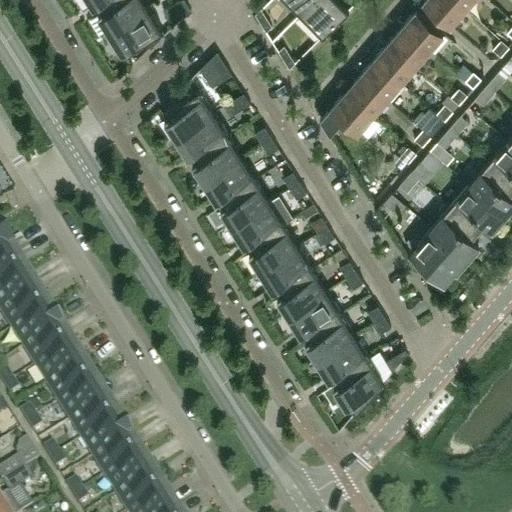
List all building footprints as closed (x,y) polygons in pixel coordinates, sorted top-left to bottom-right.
[(110,29),(148,5),(144,0),(105,0),(99,4),(102,8),(98,10),(110,29)] [(172,24),(190,7),(185,0),(177,0),(163,9),(172,24)] [(311,0),(289,0),(301,11),(311,0)] [(349,7),(341,0),(311,0),(301,11),(323,33),(349,7)] [(464,6),(457,0),(423,0),(450,23),(464,6)] [(165,31),(148,5),(110,29),(121,47),(125,44),(128,49),(149,36),(153,43),(165,31)] [(272,24),(260,7),(255,12),(258,17),(266,30),(272,24)] [(443,31),(416,7),(402,24),(429,48),(443,31)] [(429,48),(402,24),(387,40),(414,64),(429,48)] [(500,54),(509,45),(501,38),(492,47),(500,54)] [(414,64),(387,40),(373,57),(400,80),(414,64)] [(294,61),(284,44),(278,49),(287,63),(289,66),(295,61),(294,61)] [(232,72),(217,49),(200,67),(211,85),(232,72)] [(400,80),(373,57),(359,73),(386,97),(400,80)] [(473,86),(481,77),(473,70),(465,79),(473,86)] [(494,89),(506,76),(498,70),(486,83),(494,89)] [(386,97),(359,73),(345,89),(372,113),(386,97)] [(214,109),(199,86),(192,75),(180,86),(186,95),(165,108),(168,113),(164,115),(175,133),(214,109)] [(483,103),(494,89),(486,83),(475,96),(483,103)] [(459,102),(467,93),(459,86),(451,95),(459,102)] [(372,113),(345,89),(321,116),(320,114),(320,115),(323,120),(330,131),(342,117),(357,130),(372,113)] [(230,114),(250,101),(243,91),(223,103),(230,114)] [(444,119),(453,109),(445,102),(436,112),(444,119)] [(228,132),(214,109),(175,133),(187,151),(191,149),(194,153),(228,132)] [(456,133),(468,120),(460,113),(448,126),(456,133)] [(430,135),(438,126),(430,118),(422,128),(430,135)] [(271,135),(265,124),(254,131),(261,142),(271,135)] [(445,146),(456,133),(448,126),(437,139),(445,146)] [(430,135),(422,128),(414,137),(422,144),(430,135)] [(204,178),(242,153),(228,132),(194,153),(196,157),(192,160),(204,178)] [(278,146),(271,135),(261,142),(268,152),(278,146)] [(511,142),(506,138),(487,159),(511,181),(511,142)] [(408,161),(416,151),(408,144),(400,154),(408,161)] [(256,176),(242,153),(204,178),(215,196),(219,194),(222,198),(256,176)] [(418,176),(430,163),(422,157),(411,170),(418,176)] [(511,189),(511,181),(487,159),(468,181),(504,212),(511,202),(511,193),(510,192),(511,189)] [(300,180),(293,169),(283,176),(289,186),(300,180)] [(407,190),(418,176),(411,170),(399,183),(407,190)] [(232,222),(270,198),(256,176),(222,198),(224,202),(220,204),(232,222)] [(306,191),(300,180),(289,186),(296,197),(306,191)] [(504,212),(468,181),(449,203),(478,228),(484,221),(491,227),(504,212)] [(405,203),(392,191),(384,201),(397,212),(405,203)] [(284,221),(270,198),(232,222),(243,241),(248,238),(250,242),(284,221)] [(478,228),(449,203),(430,225),(466,256),(478,241),(472,235),(478,228)] [(318,231),(328,224),(321,214),(311,220),(318,231)] [(260,267),(298,243),(284,221),(250,242),(253,246),(249,249),(260,267)] [(334,235),(328,224),(318,231),(324,242),(334,235)] [(466,256),(430,225),(411,247),(446,278),(466,256)] [(0,259),(14,250),(2,231),(0,232),(0,259)] [(313,265),(298,243),(260,267),(272,285),(276,283),(278,287),(313,265)] [(0,284),(25,269),(14,252),(15,252),(14,250),(0,259),(0,284)] [(356,269),(349,258),(339,265),(346,276),(356,269)] [(288,311),(326,287),(313,265),(278,287),(281,291),(277,294),(288,311)] [(0,308),(1,310),(37,288),(25,269),(0,284),(0,308)] [(363,280),(356,269),(346,276),(353,286),(363,280)] [(341,310),(326,287),(288,311),(300,330),(304,327),(307,332),(341,310)] [(13,328),(48,306),(37,288),(1,310),(13,328)] [(374,320),(384,314),(377,303),(367,309),(374,320)] [(24,347),(60,324),(48,306),(13,328),(24,347)] [(316,356),(355,332),(341,310),(307,332),(309,336),(305,338),(316,356)] [(381,331),(391,324),(384,314),(374,320),(381,331)] [(36,365),(71,343),(60,324),(24,347),(36,365)] [(369,355),(355,332),(316,356),(328,375),(332,372),(335,376),(369,355)] [(48,383),(83,361),(71,343),(36,365),(48,383)] [(391,369),(407,350),(405,346),(384,359),(391,369)] [(356,409),(384,378),(369,355),(335,376),(337,380),(333,383),(345,402),(349,399),(356,409)] [(59,402),(95,379),(83,361),(48,383),(59,402)] [(14,379),(7,369),(0,373),(0,379),(4,385),(14,379)] [(20,389),(14,379),(4,385),(10,395),(20,389)] [(71,420),(106,398),(95,379),(59,402),(71,420)] [(82,438),(118,416),(106,398),(71,420),(82,438)] [(1,399),(0,399),(0,414),(8,410),(1,399)] [(37,416),(31,406),(21,412),(27,422),(37,416)] [(43,426),(37,416),(27,422),(33,432),(43,426)] [(94,457),(129,434),(118,416),(82,438),(94,457)] [(106,475),(141,453),(129,434),(94,457),(106,475)] [(41,459),(28,439),(20,445),(17,455),(19,458),(0,469),(0,474),(5,482),(37,462),(41,459)] [(60,452),(54,442),(44,448),(50,458),(60,452)] [(66,462),(60,452),(50,458),(56,469),(66,462)] [(117,493),(153,471),(141,453),(106,475),(117,493)] [(12,493),(33,480),(35,479),(38,463),(37,462),(5,482),(12,493)] [(129,511),(164,489),(153,471),(117,493),(129,511)] [(83,489),(77,479),(67,485),(73,495),(83,489)] [(90,499),(83,489),(73,495),(79,505),(90,499)] [(128,511),(168,511),(176,508),(164,489),(129,511),(128,511)] [(0,511),(18,511),(7,494),(0,499),(0,511)]
